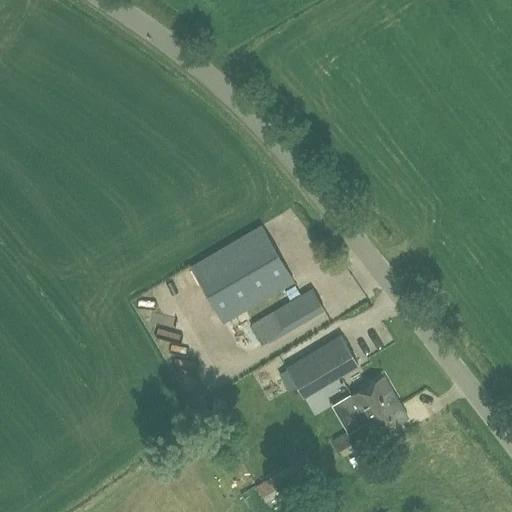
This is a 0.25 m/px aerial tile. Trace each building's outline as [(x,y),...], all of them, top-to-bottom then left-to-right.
[(191,266),(224,322),(294,281),(262,225),(191,266)] [(266,344),(325,310),(312,287),(253,321),(266,344)] [(304,397),(358,364),(340,334),(285,367),(304,397)] [(374,439),(409,417),(384,375),(348,396),(374,439)] [(356,448),(346,431),(332,439),(342,456),(356,448)] [(266,501),(315,472),(305,455),(255,484),(266,501)]
